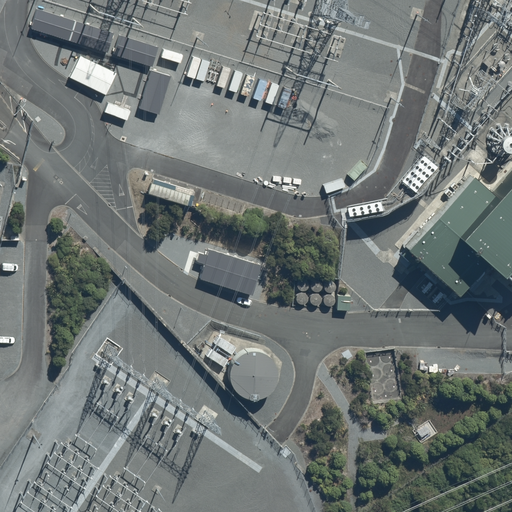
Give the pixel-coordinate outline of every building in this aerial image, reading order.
[(311,190),(292,184),(305,141),(372,161),(392,98),(69,0),(26,0),(11,51),(109,81),(99,115),(226,154),(220,174),(289,194),(308,200),(311,190)] [(157,138),(153,150),(214,170),(218,158),(157,138)] [(420,152),(398,177),(412,189),(433,163),(420,152)] [(467,291),(492,265),(511,242),(511,157),(484,187),(465,169),(394,244),(449,296),(456,303),(467,291)] [(195,190),(151,176),(147,189),(190,203),(195,190)] [(238,199),(202,188),(198,201),(233,212),(238,199)] [(377,197),(345,203),(346,212),(379,206),(377,197)] [(334,303),(334,277),(294,277),(294,303),(334,303)] [(336,308),(347,308),(348,294),(337,293),(336,293),(336,308)] [(222,365),(235,345),(217,334),(205,353),(222,365)] [(200,348),(201,348),(203,348),(204,347),(204,346),(205,344),(204,343),(204,342),(203,341),(201,340),(200,340),(199,341),(197,341),(197,343),(196,344),(196,345),(197,346),(198,347),(199,348),(200,348)] [(268,387),(270,384),(273,380),(274,375),(275,371),(274,365),(273,360),(269,355),(265,351),(261,348),(256,347),(251,346),(244,347),(239,349),(234,353),(230,357),(228,363),(227,365),(226,369),(226,372),(227,375),(228,379),(230,382),(232,384),(234,387),(236,389),(239,392),(242,393),(246,394),(249,394),(254,394),(257,393),(260,392),(264,391),(268,387)]
